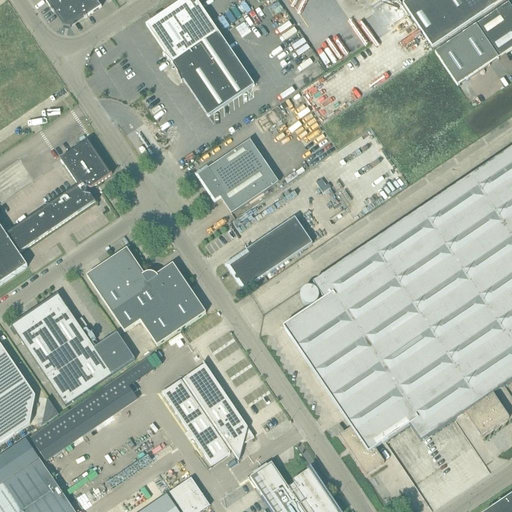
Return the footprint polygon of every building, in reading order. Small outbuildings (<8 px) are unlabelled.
[(101,7),(95,0),(44,0),(52,10),(51,10),(53,13),(54,12),(63,26),(71,27),(84,18),(85,19),(87,17),(102,7),(101,7)] [(172,64),(218,32),(196,0),(184,0),(146,26),(165,54),(163,54),(163,55),(163,56),(168,60),(172,64)] [(407,0),(403,4),(432,48),(502,0),(407,0)] [(278,3),(270,8),(275,15),(283,10),(278,3)] [(511,8),(509,3),(475,26),(486,42),(511,24),(511,8)] [(332,35),(345,57),(370,41),(354,16),(347,20),(350,24),(332,35)] [(511,24),(486,42),(475,26),(455,39),(478,72),(511,49),(511,24)] [(255,86),(218,32),(172,64),(176,70),(179,76),(181,83),(182,83),(182,82),(184,82),(208,117),(255,86)] [(458,86),(478,72),(455,39),(436,52),(458,86)] [(111,175),(110,173),(88,141),(61,160),(79,186),(6,235),(0,226),(0,285),(27,267),(18,254),(95,202),(95,204),(96,203),(90,195),(86,194),(88,188),(91,189),(112,175),(112,174),(111,175)] [(220,198),(232,215),(279,183),(250,141),(198,176),(201,180),(215,202),(220,198)] [(324,300),(284,328),(351,429),(340,436),(366,475),(384,463),(375,450),(410,426),(421,443),(455,420),(465,414),(481,437),(509,418),(493,394),(504,387),(511,381),(511,149),(313,284),(324,300)] [(325,179),(318,182),(323,193),(330,189),(325,179)] [(230,267),(236,276),(236,277),(235,278),(235,279),(236,280),(237,281),(238,281),(239,280),(245,289),(241,291),(242,292),(312,243),(295,218),(246,251),(249,255),(230,267)] [(127,249),(87,277),(106,306),(125,333),(141,322),(157,346),(157,347),(182,330),(206,313),(189,288),(173,265),(157,276),(154,274),(149,273),(147,274),(144,275),(143,274),(127,249)] [(59,296),(12,327),(66,407),(157,346),(141,322),(125,333),(106,306),(78,325),(59,296)] [(0,444),(30,424),(37,398),(0,343),(0,444)] [(232,451),(239,461),(244,445),(254,438),(203,362),(203,363),(205,366),(163,394),(212,466),(230,454),(229,452),(232,451)] [(122,377),(30,439),(45,461),(137,399),(130,388),(122,377)] [(42,427),(59,416),(49,401),(42,427)] [(0,511),(75,511),(40,460),(26,440),(0,457),(0,511)] [(338,511),(310,470),(293,481),(295,484),(288,489),(272,464),(250,478),(272,511),(338,511)] [(164,481),(170,491),(180,485),(174,475),(164,481)] [(167,495),(142,511),(201,511),(210,506),(191,479),(170,493),(177,504),(174,506),(167,495)] [(139,494),(120,502),(123,511),(124,511),(143,504),(139,494)] [(511,511),(511,495),(487,511),(511,511)]
